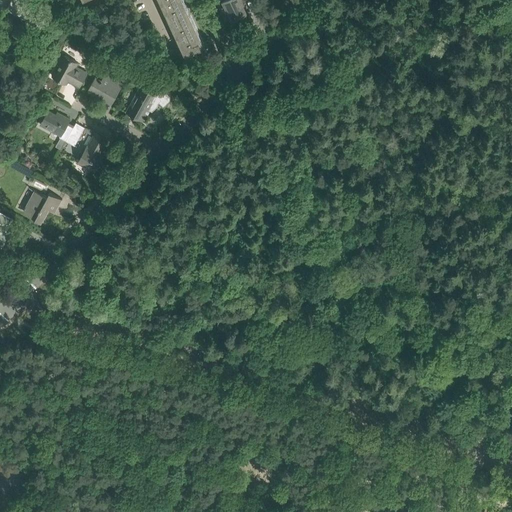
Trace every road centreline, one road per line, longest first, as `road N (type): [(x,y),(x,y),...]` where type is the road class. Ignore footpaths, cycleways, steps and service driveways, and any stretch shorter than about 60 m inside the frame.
road 1 (unclassified): [(511,455),(16,300)]
road 2 (residential): [(16,300),(159,146)]
road 3 (residential): [(159,146),(302,0)]
